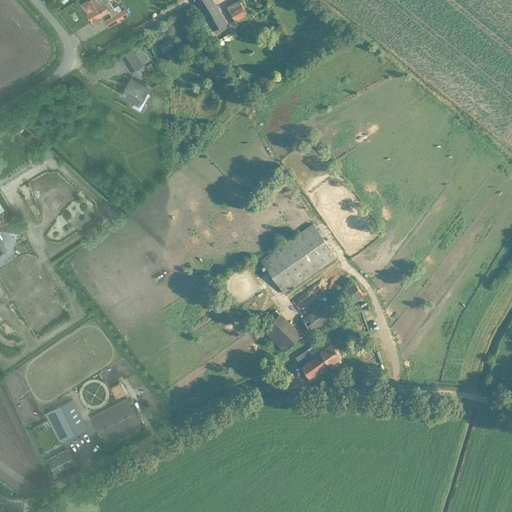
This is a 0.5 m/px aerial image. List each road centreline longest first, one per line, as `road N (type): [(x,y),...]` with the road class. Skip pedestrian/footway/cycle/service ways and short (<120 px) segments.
road 1 (unclassified): [(27,511),(54,489),(261,388),(419,389)]
road 2 (unclassified): [(0,111),(67,65),(65,29),(40,0)]
